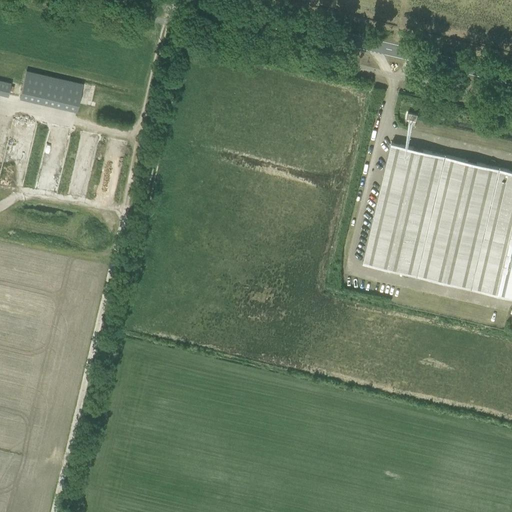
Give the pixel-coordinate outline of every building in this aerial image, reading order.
[(77,111),(83,82),(26,70),(20,99),(77,111)] [(0,93),(8,96),(11,84),(0,81),(0,93)] [(406,118),(416,120),(418,115),(408,112),(406,118)] [(363,263),(511,297),(511,170),(391,142),(363,263)] [(54,237),(57,224),(5,214),(2,227),(54,237)] [(88,231),(106,234),(107,224),(89,221),(88,231)] [(413,297),(429,301),(430,296),(414,292),(413,297)]
